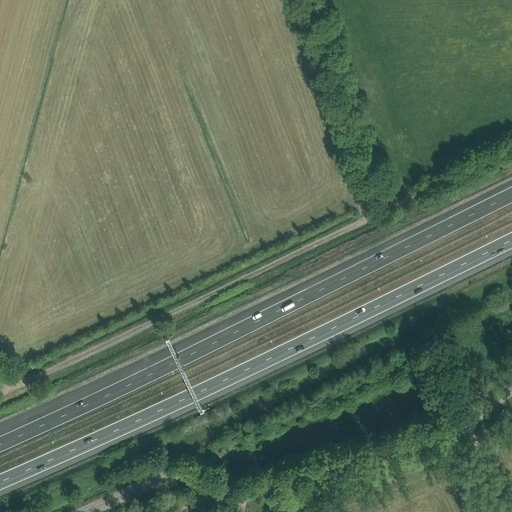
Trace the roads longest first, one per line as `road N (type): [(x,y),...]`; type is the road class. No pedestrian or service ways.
road 1 (motorway): [(511,194),(0,443)]
road 2 (motorway): [(0,482),(511,239)]
road 3 (unclassified): [(9,388),(511,145)]
road 4 (tertiary): [(86,511),(181,473),(233,492),(266,489),(448,432),(511,387)]
road 5 (unknown): [(311,0),(386,205)]
